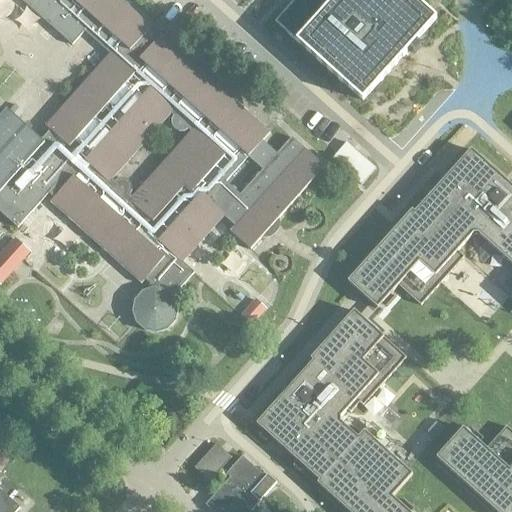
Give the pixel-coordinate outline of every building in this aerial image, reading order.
[(41,139),(7,109),(0,116),(0,213),(17,228),(48,194),(53,198),(49,203),(141,284),(145,280),(150,285),(135,301),(133,312),(137,323),(138,324),(145,331),(156,333),(167,329),(175,321),(177,310),(174,299),(172,298),(194,273),(183,263),(224,217),(235,226),(230,231),(251,250),(262,238),(264,231),(268,226),(273,221),(279,218),(325,167),(292,137),(277,154),(263,141),(270,132),(161,35),(156,41),(147,33),(152,28),(120,0),(20,0),(73,47),(85,33),(109,54),(45,125),(50,130),(41,139)] [(437,20),(414,0),(296,0),(276,24),(363,102),(410,50),(415,55),(422,47),(417,42),(437,20)] [(335,156),(362,183),(377,167),(349,141),(335,156)] [(412,212),(348,283),(378,310),(398,287),(421,307),(464,258),(458,252),(473,235),(511,265),(511,187),(471,151),(415,214),(412,212)] [(14,240),(0,253),(0,284),(0,285),(30,254),(14,240)] [(253,326),(268,310),(256,299),(242,315),(253,326)] [(313,362),(257,425),(320,482),(318,484),(348,511),(407,511),(392,498),(412,476),(364,432),(361,436),(351,427),(341,423),(347,411),(359,404),(363,407),(406,359),(354,312),(311,360),(313,362)] [(6,422),(0,429),(0,461),(22,437),(6,422)] [(463,429),(437,459),(495,511),(511,511),(511,432),(507,428),(486,450),(463,429)] [(22,437),(0,461),(0,473),(10,482),(38,451),(22,437)] [(217,441),(195,467),(212,481),(233,455),(217,441)] [(38,451),(10,482),(26,497),(54,466),(38,451)] [(235,481),(215,503),(224,511),(251,511),(277,483),(268,475),(265,478),(242,457),(227,474),(235,481)] [(54,466),(26,497),(42,511),(70,480),(54,466)] [(70,480),(42,511),(72,511),(87,496),(70,480)]
